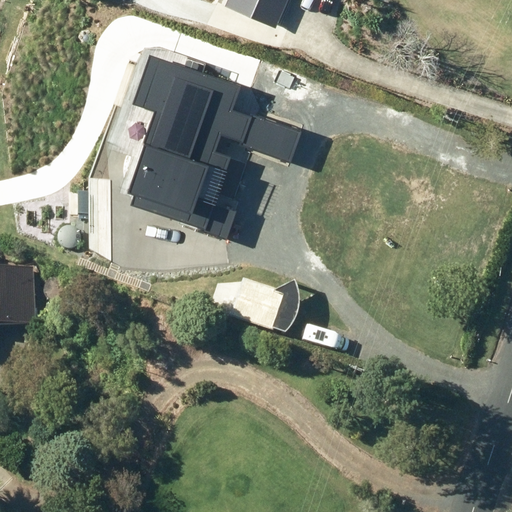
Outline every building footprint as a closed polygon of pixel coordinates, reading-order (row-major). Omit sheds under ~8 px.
[(225,0),(223,4),(275,27),(287,0),(225,0)] [(131,206),(227,239),(236,212),(215,204),(231,158),(215,152),(221,135),(290,159),(299,133),(233,110),(241,86),(149,54),(131,105),(154,113),(126,192),(135,195),(131,206)] [(353,217),(338,264),(358,271),(373,224),(353,217)] [(0,328),(31,328),(31,274),(0,273),(0,328)] [(217,283),(209,306),(286,333),(290,329),(294,323),(297,316),(299,309),(299,302),(299,295),(297,288),(294,281),(277,289),(244,277),(241,284),(217,283)]
